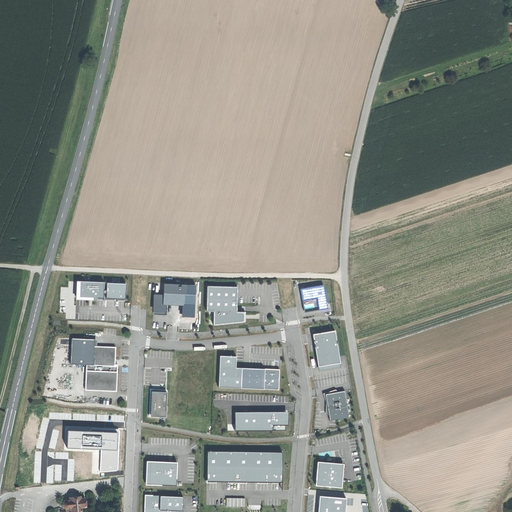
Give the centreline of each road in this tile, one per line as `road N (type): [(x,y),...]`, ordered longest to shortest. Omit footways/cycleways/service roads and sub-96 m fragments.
road 1 (unclassified): [(382,511),(348,317),(344,229),(360,136),(401,0)]
road 2 (secondary): [(0,463),(117,0)]
road 3 (track): [(343,276),(47,268)]
road 4 (residential): [(294,333),(305,399),(296,511)]
road 5 (unclassified): [(127,511),(135,340)]
road 6 (residential): [(135,340),(197,344),(294,333)]
road 7 (track): [(0,405),(33,267)]
